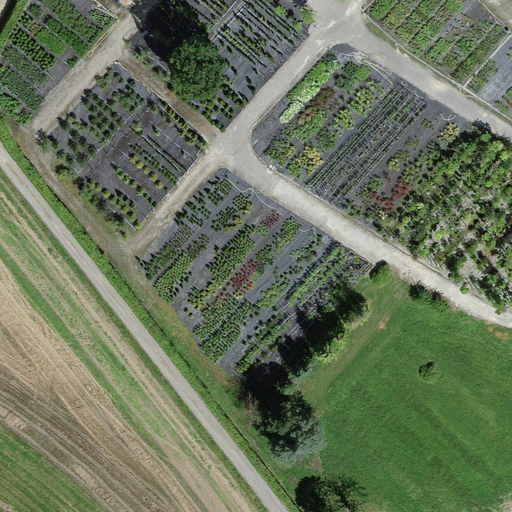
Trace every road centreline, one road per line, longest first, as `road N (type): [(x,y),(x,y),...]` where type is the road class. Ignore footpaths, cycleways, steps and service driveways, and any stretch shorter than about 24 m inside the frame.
road 1 (track): [(350,0),(207,146),(129,251),(31,135),(111,42)]
road 2 (track): [(511,308),(370,256),(207,146),(111,42),(148,0)]
road 3 (track): [(282,511),(0,152)]
road 4 (track): [(326,0),(511,126)]
